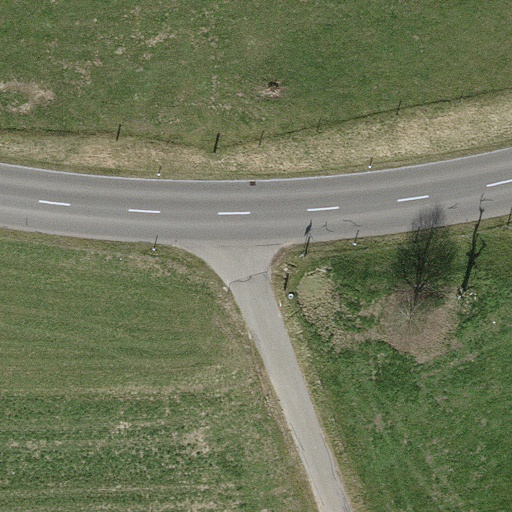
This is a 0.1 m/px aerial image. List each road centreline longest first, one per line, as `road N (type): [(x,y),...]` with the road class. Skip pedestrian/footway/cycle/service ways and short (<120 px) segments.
road 1 (residential): [(230,221),(341,511)]
road 2 (tertiary): [(511,183),(410,206),(230,221)]
road 3 (tertiary): [(230,221),(0,196)]
